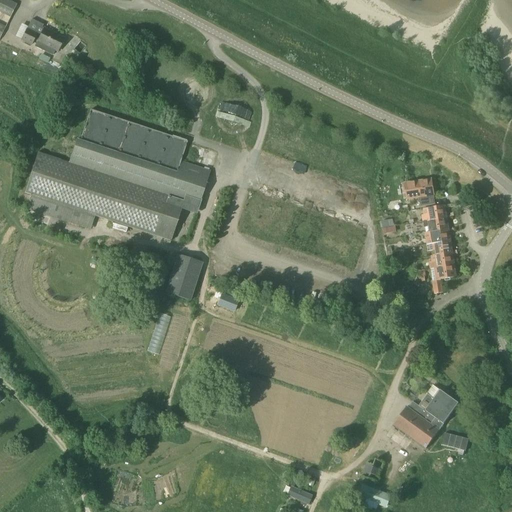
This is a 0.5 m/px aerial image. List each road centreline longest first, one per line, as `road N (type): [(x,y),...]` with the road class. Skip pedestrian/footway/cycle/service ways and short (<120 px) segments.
road 1 (tertiary): [(511,193),(467,159),(151,0)]
road 2 (unknown): [(211,31),(214,55),(257,89),(266,120),(227,231)]
road 3 (tertiary): [(511,363),(483,285),(488,260),(511,228)]
